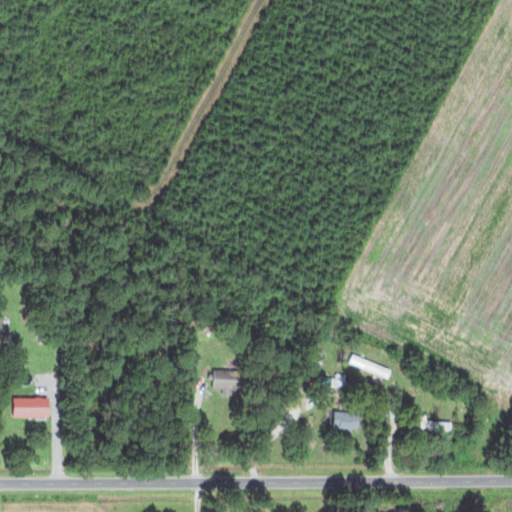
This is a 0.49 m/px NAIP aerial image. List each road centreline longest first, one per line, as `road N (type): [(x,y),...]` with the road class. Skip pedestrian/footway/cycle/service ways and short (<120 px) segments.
road 1 (residential): [(0,482),(511,481)]
road 2 (residential): [(55,483),(60,303)]
road 3 (residential): [(389,483),(383,338)]
road 4 (residential): [(260,484),(313,359)]
